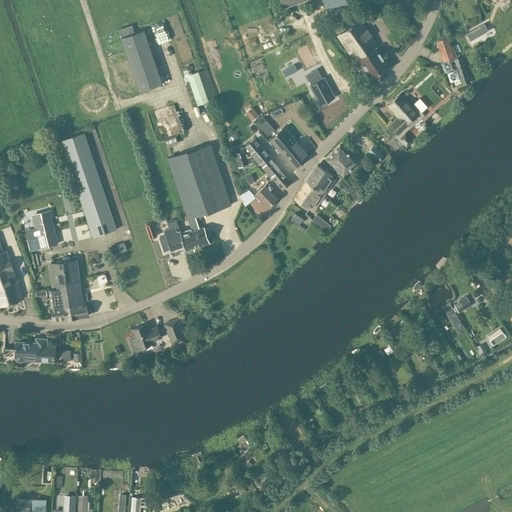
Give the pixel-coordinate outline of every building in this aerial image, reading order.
[(345,0),(323,0),(329,13),(348,5),(345,0)] [(389,66),(381,53),(377,47),(380,45),(361,18),(336,34),(354,61),(358,59),(371,78),(389,66)] [(484,23),(466,33),(470,40),(488,30),(484,23)] [(163,83),(145,30),(121,37),(139,91),(163,83)] [(444,65),(444,66),(445,67),(445,68),(446,68),(446,69),(447,69),(448,69),(449,69),(451,74),(451,75),(450,75),(450,76),(450,77),(450,78),(451,78),(451,79),(452,79),(452,80),(453,80),(454,80),(455,80),(456,79),(457,79),(457,78),(460,77),(457,68),(454,69),(452,69),(451,67),(452,67),(452,66),(452,65),(452,64),(451,64),(451,63),(450,62),(449,62),(448,62),(447,62),(446,62),(445,63),(445,64),(444,64),(444,65)] [(191,74),(187,75),(196,100),(198,106),(209,102),(208,100),(199,72),(198,71),(191,74)] [(318,76),(310,80),(312,84),(322,103),(334,96),(332,92),(330,88),(329,89),(328,86),(324,78),(323,78),(321,80),(318,76)] [(390,125),(398,134),(415,118),(417,121),(424,115),(422,112),(427,107),(420,98),(412,105),(400,93),(387,105),(398,117),(390,125)] [(252,121),(258,115),(258,114),(254,109),(247,116),(250,119),(252,121)] [(252,121),(245,127),(249,133),(257,127),(252,121)] [(285,127),(278,132),(270,140),(294,169),(309,156),(285,127)] [(60,141),(80,201),(92,237),(117,229),(84,132),(60,141)] [(261,164),(271,156),(261,144),(260,145),(255,139),(247,146),(252,152),(251,152),(261,164)] [(211,143),(167,158),(191,230),(199,227),(195,217),(232,204),(211,143)] [(326,158),(335,167),(343,176),(357,162),(340,144),(326,158)] [(367,151),(378,161),(384,155),(374,145),(367,151)] [(239,167),(248,164),(244,151),(235,154),(239,167)] [(281,168),(271,156),(261,164),(271,176),(281,168)] [(305,180),(325,193),(335,177),(330,173),(317,163),(305,180)] [(292,181),(281,168),(271,176),(282,189),(292,181)] [(314,210),(325,193),(305,180),(294,197),(314,210)] [(254,194),(254,195),(256,197),(260,201),(266,208),(267,207),(278,197),(265,184),(262,186),(257,191),(254,194)] [(17,187),(9,189),(11,198),(17,196),(16,192),(18,192),(17,187)] [(242,193),(239,195),(245,205),(251,201),(244,192),(242,193)] [(53,219),(50,220),(48,212),(32,215),(34,223),(33,223),(39,248),(58,244),(53,219)] [(295,212),(291,219),(299,224),(303,218),(295,212)] [(317,215),(313,220),(326,230),(330,225),(317,215)] [(165,234),(159,236),(164,250),(170,248),(171,251),(184,246),(180,234),(181,233),(180,229),(176,218),(168,221),(170,227),(163,229),(165,234)] [(155,233),(151,222),(145,224),(149,235),(155,233)] [(181,233),(180,234),(184,246),(186,251),(186,250),(188,254),(194,251),(194,248),(210,242),(207,235),(211,234),(209,227),(205,228),(204,226),(199,227),(191,230),(181,233)] [(74,227),(64,230),(69,250),(80,246),(74,227)] [(6,250),(3,251),(0,242),(0,305),(22,298),(6,250)] [(63,261),(49,263),(53,289),(60,288),(62,287),(61,282),(78,279),(80,279),(77,259),(70,260),(70,256),(62,257),(63,261)] [(62,287),(60,288),(66,319),(73,319),(89,316),(87,303),(84,304),(80,279),(78,279),(61,282),(62,287)] [(53,289),(48,289),(51,306),(53,320),(66,319),(60,288),(53,289)] [(46,290),(35,292),(37,301),(48,300),(46,290)] [(466,297),(460,300),(454,304),(455,306),(453,307),(457,314),(459,313),(465,309),(471,305),(466,297)] [(165,323),(172,343),(185,338),(177,318),(165,323)] [(460,321),(453,325),(457,331),(464,327),(460,321)] [(136,337),(130,339),(129,340),(134,353),(139,352),(141,348),(153,343),(152,341),(161,337),(157,326),(147,329),(145,324),(133,328),(136,337)] [(502,332),(490,340),(493,345),(506,337),(502,332)] [(15,355),(16,355),(17,357),(19,358),(21,359),(23,358),(24,356),(40,357),(40,359),(54,360),(55,346),(45,346),(45,342),(37,341),(37,343),(16,341),(15,355)] [(58,349),(58,360),(70,360),(70,349),(58,349)] [(265,479),(260,484),(263,488),(268,482),(265,479)] [(242,486),(238,489),(242,494),(246,491),(242,486)] [(86,511),(87,496),(78,495),(77,511),(86,511)] [(54,511),(73,511),(75,497),(66,497),(65,511),(55,511),(54,511)] [(131,497),(130,511),(140,511),(141,506),(145,507),(145,498),(131,497)] [(33,499),(32,511),(44,511),(45,500),(33,499)]
